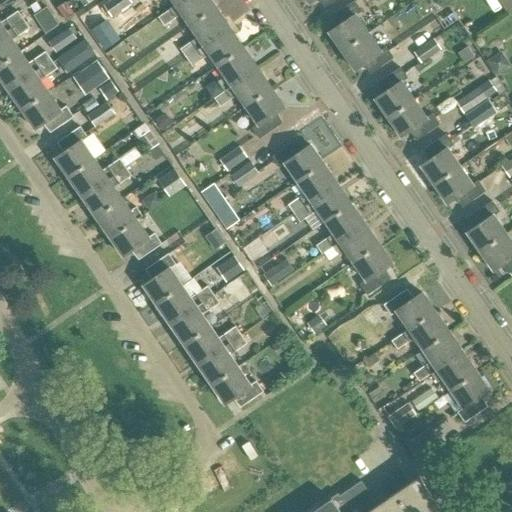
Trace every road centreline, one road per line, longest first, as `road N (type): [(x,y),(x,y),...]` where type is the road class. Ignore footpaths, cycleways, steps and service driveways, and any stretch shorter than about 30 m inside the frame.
road 1 (residential): [(123,511),(191,468),(205,451),(207,431),(0,124)]
road 2 (residential): [(511,357),(263,0)]
road 3 (unclassified): [(106,511),(39,386)]
